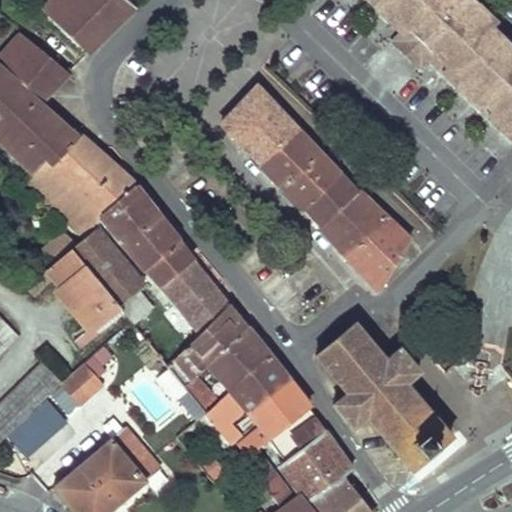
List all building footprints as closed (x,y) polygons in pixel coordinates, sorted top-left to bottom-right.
[(48,0),(40,8),(86,53),(133,5),(125,0),(48,0)] [(199,0),(188,12),(222,44),(250,15),(233,0),(199,0)] [(410,30),(379,0),(370,0),(400,30),(392,38),(423,69),(431,61),(479,109),(483,104),(430,51),(420,49),(408,38),(410,30)] [(379,0),(410,30),(408,38),(420,49),(430,51),(483,104),(493,114),(496,109),(511,94),(511,52),(489,28),(466,6),(460,0),(379,0)] [(466,6),(489,28),(492,24),(493,23),(470,1),(466,6)] [(66,73),(19,32),(0,53),(0,140),(30,171),(41,158),(48,166),(77,135),(39,101),(66,73)] [(319,153),(256,85),(219,122),(281,188),(319,153)] [(511,94),(496,109),(511,124),(511,94)] [(511,124),(496,109),(493,114),(511,132),(511,124)] [(125,177),(77,135),(48,166),(41,158),(30,171),(25,178),(81,238),(94,226),(104,218),(100,213),(130,185),(125,177)] [(338,173),(319,153),(281,188),(302,210),(338,173)] [(356,192),(338,173),(302,210),(317,226),(356,192)] [(152,214),(130,185),(100,213),(104,218),(121,239),(152,214)] [(368,202),(356,192),(317,226),(330,238),(368,202)] [(385,219),(368,202),(330,238),(347,257),(385,219)] [(176,240),(152,214),(121,239),(124,242),(144,268),(176,240)] [(407,240),(385,219),(347,257),(373,286),(378,285),(407,240)] [(114,250),(94,226),(81,238),(73,244),(51,264),(41,273),(48,282),(53,278),(89,321),(84,325),(88,330),(116,306),(141,284),(137,280),(114,250)] [(73,244),(60,231),(40,250),(51,264),(73,244)] [(225,304),(176,240),(144,268),(147,272),(196,333),(225,304)] [(26,286),(0,262),(0,270),(21,291),(24,288),(26,286)] [(21,291),(0,270),(0,300),(8,307),(21,291)] [(48,282),(41,273),(26,286),(24,288),(30,293),(48,282)] [(243,327),(225,304),(196,333),(165,365),(182,387),(194,375),(206,364),(243,327)] [(84,325),(71,337),(76,343),(118,308),(116,306),(88,330),(84,325)] [(0,342),(14,330),(0,314),(0,342)] [(383,360),(352,324),(313,355),(344,392),(332,402),(350,425),(365,414),(408,468),(428,451),(448,435),(403,382),(416,371),(397,349),(383,360)] [(265,354),(243,327),(206,364),(228,390),(233,385),(265,354)] [(75,353),(61,366),(71,378),(77,385),(87,376),(91,371),(75,353)] [(281,375),(265,354),(233,385),(249,404),(281,375)] [(0,425),(52,374),(34,355),(0,388),(0,425)] [(71,378),(61,366),(52,374),(68,393),(77,385),(71,378)] [(216,401),(194,375),(182,387),(198,406),(204,413),(216,401)] [(307,407),(281,375),(249,404),(233,385),(228,390),(216,401),(204,413),(214,427),(240,404),(258,424),(268,437),(285,424),(307,407)] [(324,430),(307,407),(285,424),(301,447),(324,430)] [(254,448),(268,437),(258,424),(234,444),(244,456),(254,448)] [(104,511),(157,467),(125,426),(53,485),(76,511),(104,511)] [(350,469),(324,430),(301,447),(276,466),(297,494),(301,491),(307,500),(343,475),(350,469)] [(293,497),(254,448),(244,456),(242,458),(280,508),(278,510),(279,511),(314,511),(307,500),(301,491),(297,494),(293,497)] [(369,511),(343,475),(307,500),(314,511),(369,511)]
